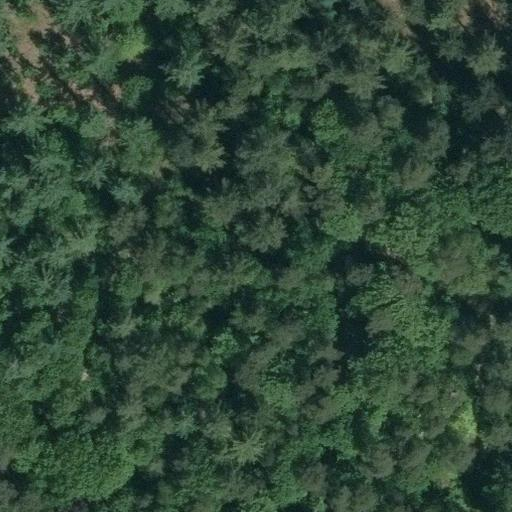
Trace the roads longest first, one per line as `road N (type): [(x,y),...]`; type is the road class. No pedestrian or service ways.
road 1 (track): [(233,0),(46,462)]
road 2 (track): [(113,511),(0,395)]
